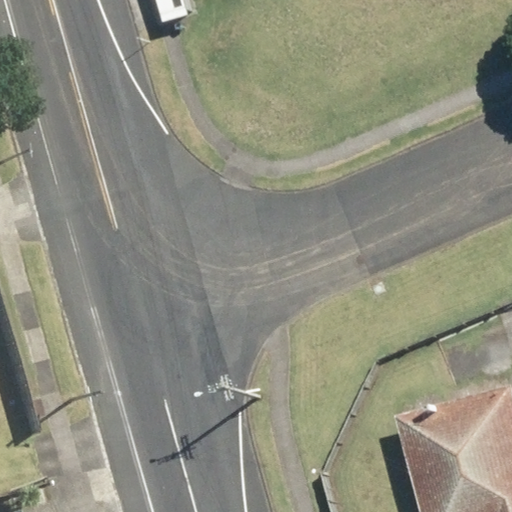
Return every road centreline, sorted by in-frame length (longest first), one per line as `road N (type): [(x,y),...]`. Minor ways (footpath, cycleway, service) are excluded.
road 1 (residential): [(511,151),(138,318)]
road 2 (tertiary): [(50,0),(138,318)]
road 3 (tertiary): [(138,318),(195,511)]
